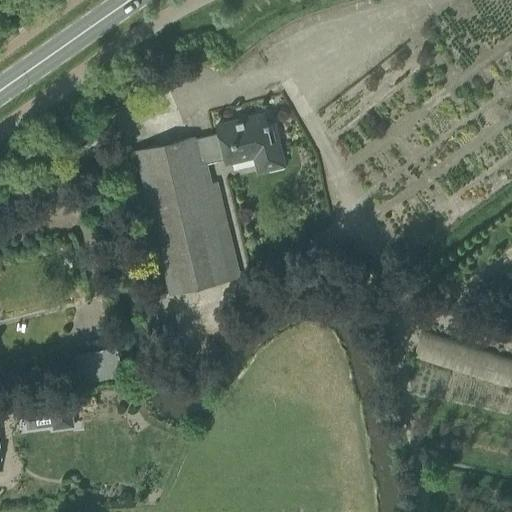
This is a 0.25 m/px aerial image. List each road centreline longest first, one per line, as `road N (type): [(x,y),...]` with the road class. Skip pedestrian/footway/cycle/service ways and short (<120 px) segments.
road 1 (tertiary): [(0,90),(129,0)]
road 2 (unknown): [(100,143),(236,71)]
